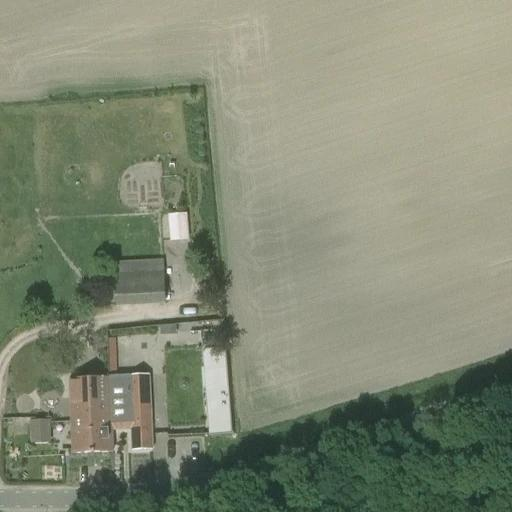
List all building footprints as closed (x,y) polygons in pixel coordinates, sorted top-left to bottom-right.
[(169,213),(170,240),(190,240),(189,212),(169,213)] [(116,307),(165,305),(163,260),(114,262),(116,307)] [(206,347),(210,433),(233,432),(228,346),(206,347)] [(149,376),(125,377),(127,422),(106,423),(106,438),(112,438),(111,431),(131,430),(132,449),(152,448),(149,376)] [(127,422),(125,377),(69,379),(72,454),(112,452),(112,438),(106,438),(106,423),(127,422)] [(31,442),(52,442),(53,419),(31,418),(31,442)]
